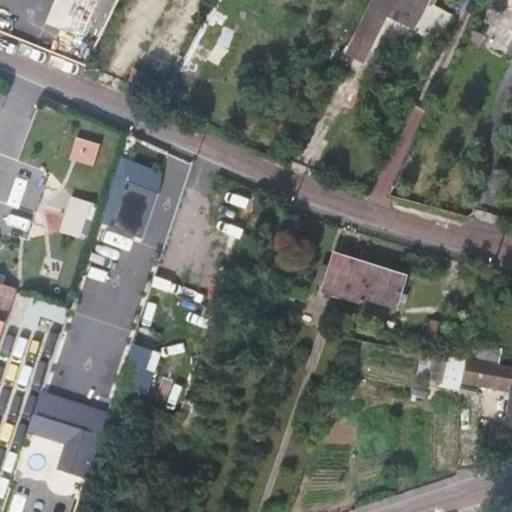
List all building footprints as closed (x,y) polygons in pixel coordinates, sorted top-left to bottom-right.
[(48,0),(39,23),(87,41),(102,0),(48,0)] [(404,0),(374,0),(347,53),(363,62),(388,15),(395,19),(404,0)] [(404,0),(395,19),(415,30),(430,0),(434,0),(437,2),(437,0),(404,0)] [(486,36),(474,30),(468,43),(480,48),(486,36)] [(176,195),(129,177),(110,226),(157,244),(176,195)] [(337,254),(334,264),(328,284),(326,289),(363,301),(365,294),(374,265),(337,254)] [(328,284),(334,264),(324,261),(318,281),(328,284)] [(409,276),(374,265),(365,294),(399,305),(409,276)] [(0,312),(9,285),(0,281),(0,312)] [(40,327),(43,314),(61,318),(64,303),(33,297),(27,325),(40,327)] [(149,377),(154,362),(158,350),(137,343),(123,383),(132,387),(144,391),(149,377)] [(469,358),(500,363),(503,349),(470,343),(465,357),(469,358)] [(449,381),(453,355),(441,353),(437,379),(449,381)] [(469,358),(463,390),(481,393),(482,386),(511,391),(511,412),(511,420),(511,365),(500,363),(469,358)] [(154,362),(149,377),(157,380),(162,365),(154,362)] [(132,387),(123,383),(117,398),(127,401),(132,387)] [(31,432),(67,442),(60,468),(92,477),(112,408),(43,389),(31,432)] [(208,405),(190,399),(170,456),(188,462),(208,405)]
